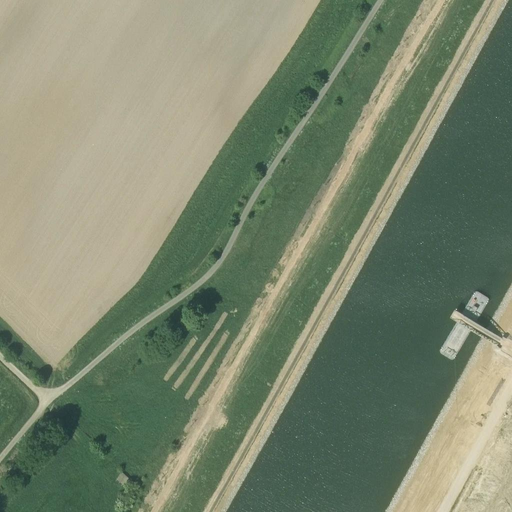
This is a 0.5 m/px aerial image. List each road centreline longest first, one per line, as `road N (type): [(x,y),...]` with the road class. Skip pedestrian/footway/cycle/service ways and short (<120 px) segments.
road 1 (unclassified): [(47,402),(206,277),(381,0)]
road 2 (unclassified): [(441,511),(511,383)]
